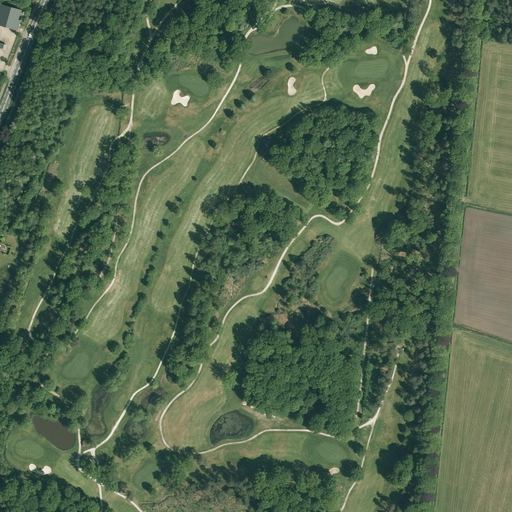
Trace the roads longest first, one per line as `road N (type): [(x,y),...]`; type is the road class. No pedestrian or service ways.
road 1 (unclassified): [(428,511),(478,0)]
road 2 (primary): [(0,115),(43,0)]
